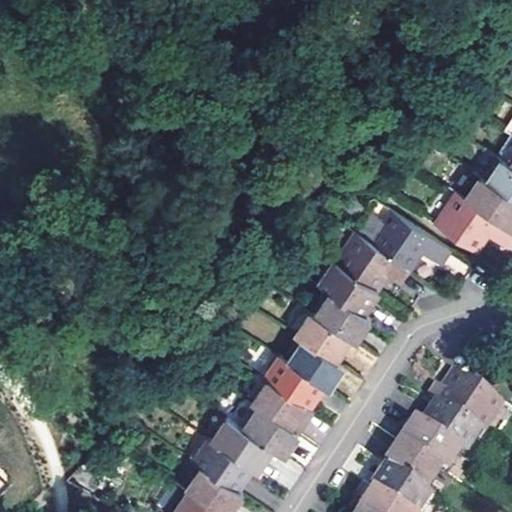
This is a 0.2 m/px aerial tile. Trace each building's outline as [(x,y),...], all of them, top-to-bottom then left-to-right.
[(505,136),(491,157),(495,160),(497,161),(511,140),(508,138),(505,136)] [(511,140),(497,161),(511,171),(511,140)] [(491,157),(475,179),(476,180),(480,183),(495,160),(491,157)] [(495,160),(480,183),(511,203),(511,171),(497,161),(495,160)] [(461,202),(508,233),(511,226),(511,219),(510,218),(511,214),(511,203),(480,183),(476,180),(461,202)] [(511,237),(511,235),(508,233),(461,202),(454,197),(433,229),(474,256),(482,245),(485,240),(502,252),(511,237)] [(440,268),(450,253),(391,212),(370,245),(409,271),(412,272),(422,257),(440,268)] [(409,271),(370,245),(355,235),(334,266),(374,293),(377,295),(386,281),(389,277),(400,284),(409,271)] [(328,294),(365,318),(371,308),(366,305),(369,301),(374,293),(334,266),(319,288),(322,290),(328,294)] [(328,294),(322,290),(307,313),(313,317),(328,294)] [(366,305),(371,308),(379,296),(377,295),(374,293),(369,301),(366,305)] [(369,320),(365,318),(328,294),(313,317),(354,344),(358,337),(369,320)] [(302,310),(287,332),(292,335),(307,313),(302,310)] [(354,344),(313,317),(307,313),(292,335),(297,338),(334,363),(339,355),(341,351),(346,354),(354,344)] [(297,338),(292,335),(278,358),(279,358),(283,361),(297,338)] [(297,338),(283,361),(323,388),(324,389),(332,377),(327,373),(331,367),(334,363),(297,338)] [(339,355),(334,363),(339,366),(346,354),(341,351),(339,355)] [(264,381),(303,407),(309,399),(311,395),(317,398),(323,388),(283,361),(279,358),(264,381)] [(446,366),(439,362),(429,376),(435,380),(438,376),(446,366)] [(327,373),(332,377),(339,366),(334,363),(331,367),(327,373)] [(425,396),(431,399),(470,425),(474,428),(494,398),(486,393),(446,366),(438,376),(435,380),(429,376),(419,392),(425,396)] [(259,377),(244,401),(248,403),(264,381),(259,377)] [(264,381),(248,403),(294,434),(301,423),(295,419),(298,415),(303,407),(264,381)] [(309,399),(303,407),(309,410),(317,398),(311,395),(309,399)] [(431,399),(425,396),(418,406),(424,410),(427,406),(431,399)] [(242,399),(227,420),(233,425),(248,403),(244,401),(242,399)] [(413,419),(452,445),(455,447),(470,425),(431,399),(427,406),(424,410),(418,406),(410,418),(413,419)] [(294,434),(248,403),(233,425),(267,447),(275,452),(283,457),(290,445),(296,435),(294,434)] [(295,419),(301,423),(309,410),(303,407),(298,415),(295,419)] [(410,418),(406,415),(398,427),(405,432),(407,427),(413,419),(410,418)] [(398,427),(391,438),(433,466),(437,468),(452,445),(413,419),(407,427),(405,432),(398,427)] [(233,425),(217,448),(251,470),(256,473),(260,475),(266,467),(258,462),(261,457),(267,447),(233,425)] [(391,438),(385,447),(399,457),(396,462),(390,470),(418,488),(433,466),(391,438)] [(206,440),(191,462),(197,466),(212,444),(206,440)] [(204,471),(241,496),(248,485),(244,482),(247,477),(251,470),(217,448),(212,444),(197,466),(199,467),(204,471)] [(452,445),(437,468),(444,472),(458,449),(455,447),(452,445)] [(258,462),(266,467),(275,452),(267,447),(261,457),(258,462)] [(399,457),(385,447),(376,461),(378,462),(385,466),(390,470),(396,462),(399,457)] [(378,462),(369,475),(376,479),(381,472),(385,466),(378,462)] [(363,484),(369,488),(406,511),(411,511),(424,492),(418,488),(390,470),(385,466),(381,472),(376,479),(369,475),(363,484)] [(437,468),(433,466),(418,488),(424,492),(425,493),(429,495),(444,472),(437,468)] [(204,471),(199,467),(184,489),(187,492),(189,493),(204,471)] [(244,482),(248,485),(256,473),(251,470),(247,477),(244,482)] [(246,499),(241,496),(204,471),(189,493),(217,511),(236,511),(238,510),(246,499)] [(363,484),(356,495),(362,499),(364,496),(369,488),(363,484)] [(355,511),(406,511),(369,488),(364,496),(362,499),(356,495),(348,507),(353,510),(355,511)] [(217,511),(189,493),(187,492),(172,511),(217,511)]
